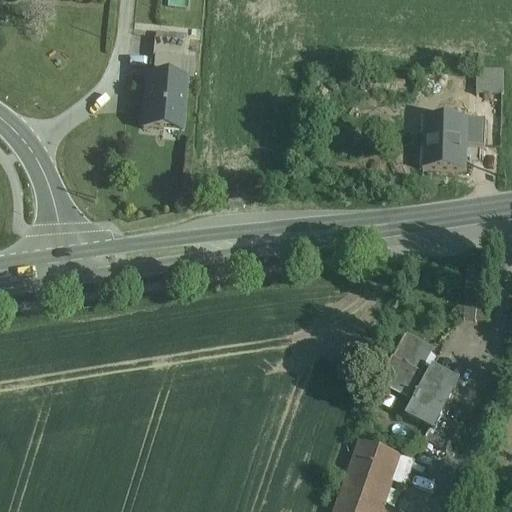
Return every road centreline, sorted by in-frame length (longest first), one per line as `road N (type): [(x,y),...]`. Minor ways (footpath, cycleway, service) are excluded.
road 1 (secondary): [(67,266),(511,207)]
road 2 (residential): [(28,146),(107,95),(124,63),(130,0)]
road 3 (tertiary): [(28,146),(67,266)]
